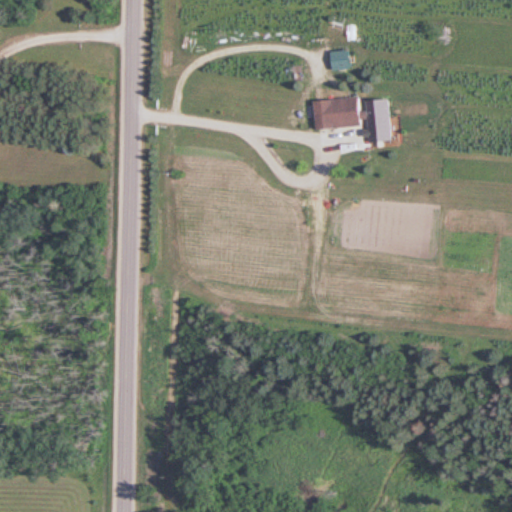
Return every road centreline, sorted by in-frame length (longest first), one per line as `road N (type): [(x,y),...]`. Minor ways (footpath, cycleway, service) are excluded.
road 1 (tertiary): [(135,0),(126,511)]
road 2 (residential): [(134,99),(0,108)]
